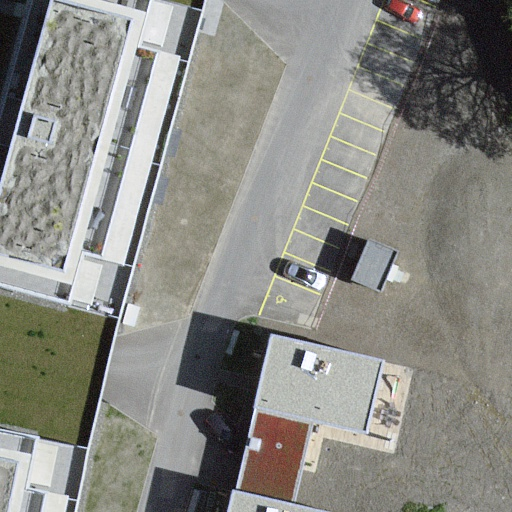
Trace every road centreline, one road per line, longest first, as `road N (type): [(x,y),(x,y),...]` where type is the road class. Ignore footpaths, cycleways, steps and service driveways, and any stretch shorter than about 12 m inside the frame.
road 1 (residential): [(353,0),(232,302),(175,511)]
road 2 (unknown): [(333,48),(422,179),(434,249),(433,353),(398,511)]
